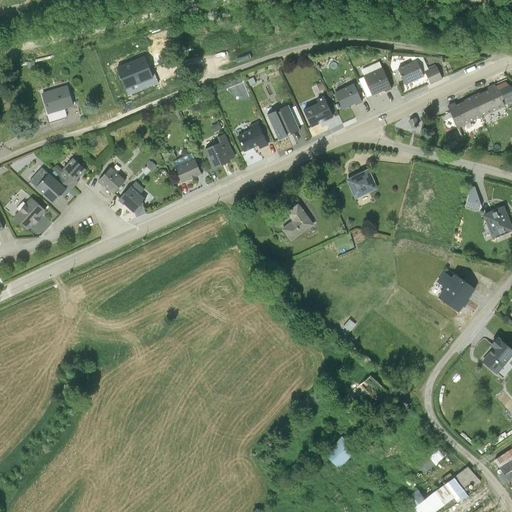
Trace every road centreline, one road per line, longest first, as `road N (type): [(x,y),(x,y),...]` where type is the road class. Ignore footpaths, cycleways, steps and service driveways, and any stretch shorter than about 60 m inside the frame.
road 1 (track): [(511,66),(335,49),(225,81)]
road 2 (unclassified): [(511,292),(424,407),(443,446),(506,511)]
road 3 (unclassified): [(356,140),(118,248)]
road 4 (unclassified): [(225,81),(0,166)]
road 5 (unclassified): [(511,72),(356,140)]
road 6 (unclassified): [(511,185),(356,140)]
road 7 (residential): [(118,248),(94,218),(83,219),(0,263)]
road 8 (unclassified): [(118,248),(0,301)]
